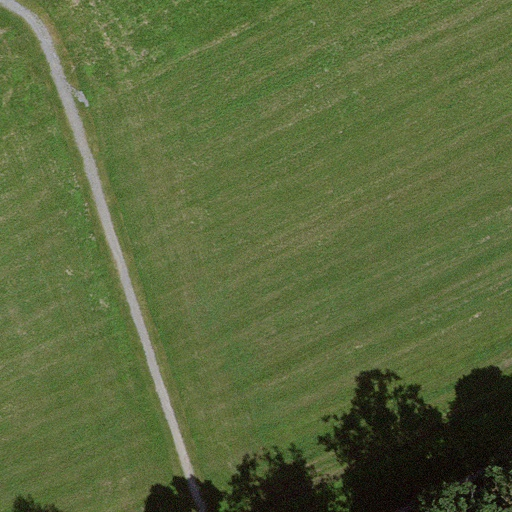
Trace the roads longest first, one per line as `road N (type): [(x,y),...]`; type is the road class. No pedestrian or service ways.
road 1 (track): [(0,2),(34,24),(52,54),(213,511)]
road 2 (track): [(391,511),(511,461)]
